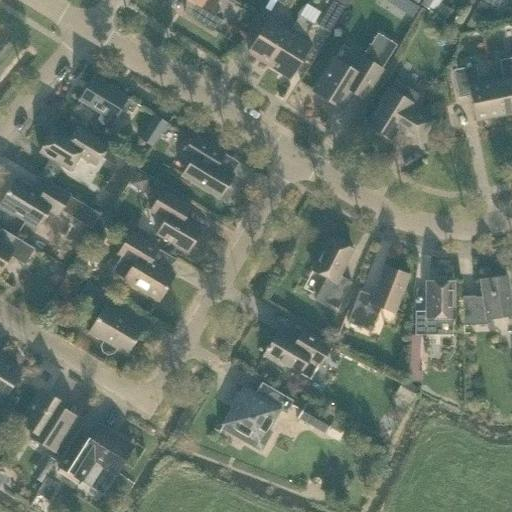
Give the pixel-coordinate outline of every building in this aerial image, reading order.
[(186,0),(190,2),(184,13),(214,31),(221,21),(214,16),(220,7),(212,0),(186,0)] [(343,8),(331,0),(316,26),(328,33),(343,8)] [(422,0),(420,4),(433,12),(440,0),(422,0)] [(489,22),(495,11),(479,2),(472,14),(489,22)] [(290,32),(268,19),(248,52),(269,65),(290,32)] [(269,65),(290,78),(311,45),(290,32),(269,65)] [(366,95),(382,69),(362,57),(353,70),(334,59),(313,93),(341,110),(354,87),(366,95)] [(498,117),(511,113),(511,57),(498,61),(503,79),(491,82),(498,117)] [(476,121),(498,117),(491,82),(479,84),(475,66),(453,71),(458,98),(471,96),(476,121)] [(132,114),(137,105),(127,98),(93,77),(79,100),(101,114),(97,120),(109,128),(121,107),(132,114)] [(418,143),(432,121),(412,109),(414,105),(413,105),(419,96),(394,80),(366,125),(391,141),(398,131),(418,143)] [(153,147),(167,123),(155,116),(141,140),(153,147)] [(75,127),(69,138),(80,145),(87,134),(75,127)] [(80,145),(69,138),(54,129),(39,153),(70,171),(79,156),(96,166),(107,146),(87,134),(80,145)] [(219,198),(234,175),(213,162),(220,151),(194,136),(183,154),(191,159),(182,176),(219,198)] [(115,177),(126,184),(136,168),(124,161),(115,177)] [(137,171),(129,183),(141,190),(148,178),(137,171)] [(58,216),(70,197),(48,183),(41,195),(15,179),(0,204),(0,205),(38,228),(49,210),(58,216)] [(187,252),(201,230),(184,220),(176,215),(183,203),(162,191),(150,211),(165,219),(156,234),(187,252)] [(191,208),(183,203),(176,215),(184,220),(191,208)] [(98,225),(115,235),(120,227),(103,217),(98,225)] [(25,265),(35,249),(9,233),(3,244),(0,242),(0,272),(10,256),(25,265)] [(115,274),(124,280),(158,301),(174,275),(149,260),(156,248),(131,233),(118,254),(121,256),(113,268),(115,274)] [(339,276),(352,250),(329,238),(312,271),(326,278),(316,298),(338,309),(351,282),(339,276)] [(394,313),(409,276),(384,266),(373,296),(359,291),(347,323),(371,332),(381,308),(394,313)] [(463,326),(487,325),(487,319),(511,315),(511,311),(507,276),(480,280),(483,296),(462,297),(463,326)] [(74,284),(65,279),(55,295),(64,300),(74,284)] [(89,332),(103,340),(99,346),(101,352),(107,356),(113,354),(116,348),(127,355),(142,329),(105,307),(111,296),(87,282),(78,298),(101,312),(89,332)] [(452,335),(453,318),(453,282),(427,282),(427,312),(415,311),(415,335),(452,335)] [(52,319),(47,328),(55,333),(61,325),(52,319)] [(303,346),(310,334),(301,329),(294,341),(303,346)] [(264,355),(299,375),(299,374),(309,380),(317,366),(319,367),(331,346),(310,334),(303,346),(294,341),(278,331),(264,355)] [(0,396),(3,398),(20,372),(0,359),(0,396)] [(408,404),(417,389),(403,381),(394,396),(408,404)] [(285,414),(292,401),(265,385),(258,397),(244,389),(224,424),(248,438),(246,441),(260,449),(270,432),(266,430),(278,410),(285,414)] [(54,452),(73,423),(59,414),(65,405),(39,389),(18,422),(42,438),(40,443),(54,452)] [(332,420),(333,419),(305,404),(297,419),(324,435),(329,427),(332,420)] [(332,420),(329,427),(340,433),(343,426),(332,420)] [(76,437),(62,460),(85,475),(83,478),(104,491),(115,473),(116,474),(133,447),(99,427),(88,445),(76,437)] [(44,454),(37,466),(48,473),(55,461),(44,454)]
